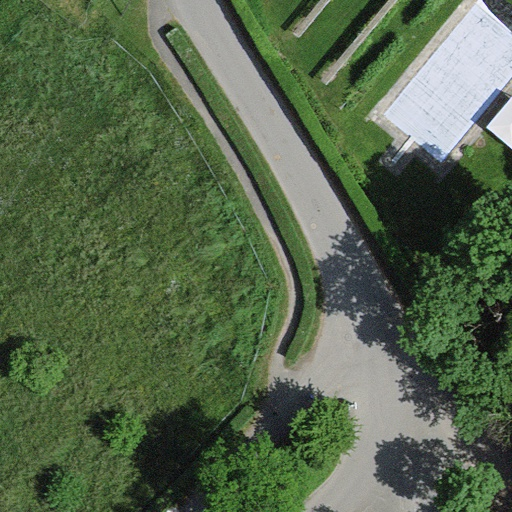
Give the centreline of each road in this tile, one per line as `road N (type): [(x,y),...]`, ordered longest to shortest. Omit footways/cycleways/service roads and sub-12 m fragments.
road 1 (residential): [(202,0),(346,260),(351,309),(344,334)]
road 2 (track): [(344,334),(511,498)]
